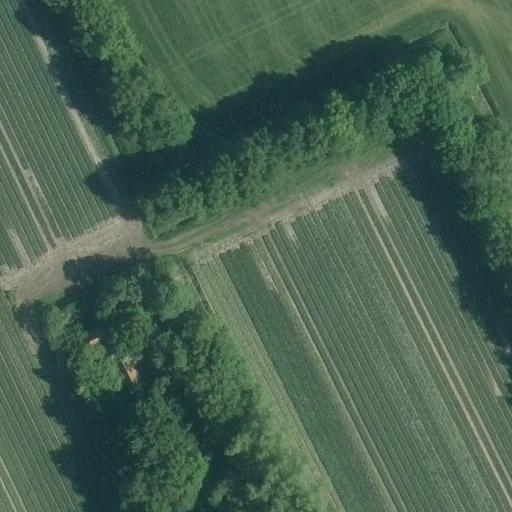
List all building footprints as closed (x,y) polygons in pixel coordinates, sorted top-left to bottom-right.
[(112,307),(120,321),(139,311),(131,298),(112,307)] [(131,322),(112,327),(116,341),(135,336),(131,322)] [(105,323),(78,336),(88,354),(115,340),(105,323)] [(133,340),(138,361),(150,358),(146,337),(133,340)] [(129,412),(156,399),(130,346),(103,359),(129,412)] [(100,399),(105,411),(114,407),(109,395),(100,399)]
